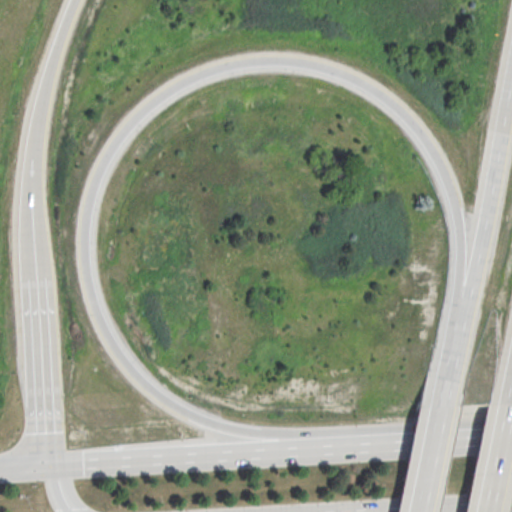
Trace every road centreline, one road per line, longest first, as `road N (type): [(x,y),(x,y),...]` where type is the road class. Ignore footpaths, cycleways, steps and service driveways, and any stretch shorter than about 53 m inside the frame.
road 1 (motorway): [(511,431),(243,432),(170,403),(125,362),(104,328),(86,271),(85,231),(99,172),(131,121),(178,84),(232,63),(291,60),(347,75),(410,121),(443,174),(457,261),(441,397)]
road 2 (secondary): [(511,435),(47,463)]
road 3 (motorway): [(511,59),(441,397)]
road 4 (motorway): [(78,0),(55,63),(35,195)]
road 5 (motorway): [(39,282),(47,463)]
